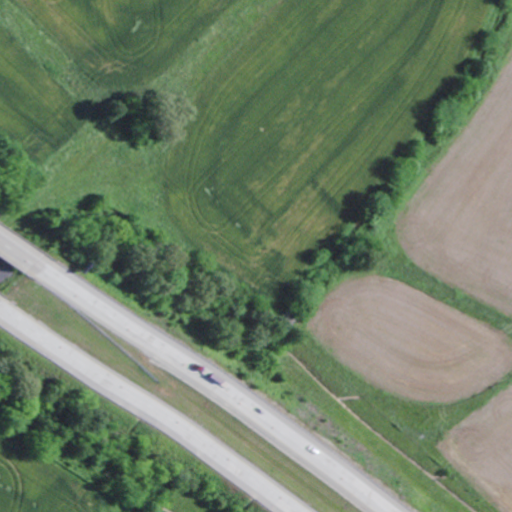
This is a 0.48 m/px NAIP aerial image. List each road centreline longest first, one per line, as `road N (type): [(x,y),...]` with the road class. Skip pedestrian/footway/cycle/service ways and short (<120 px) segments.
road 1 (motorway): [(386,511),(30,263)]
road 2 (motorway): [(0,312),(292,511)]
